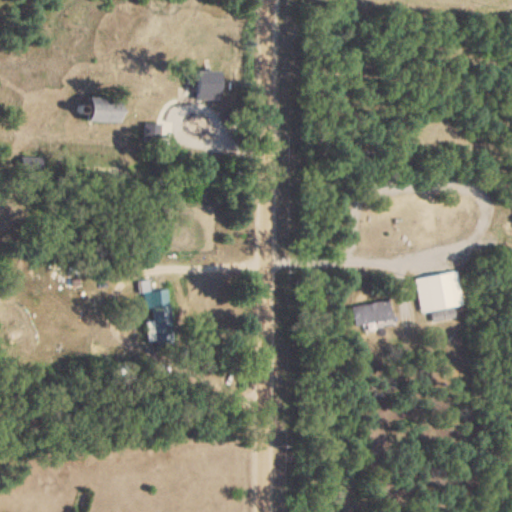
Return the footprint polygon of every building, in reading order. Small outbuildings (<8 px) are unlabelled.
[(216,75),(191,75),(191,104),(216,104),(216,75)] [(80,128),(113,128),(113,102),(80,102),(80,128)] [(160,118),(140,118),(140,144),(160,144),(160,118)] [(120,169),(91,169),(91,188),(120,188),(120,169)] [(460,308),(453,273),(411,282),(418,317),(460,308)] [(167,312),(165,292),(142,294),(143,313),(167,312)] [(388,324),(386,304),(347,309),(350,329),(388,324)]
